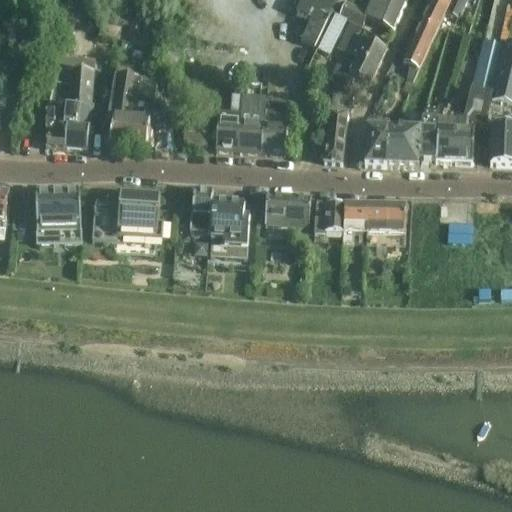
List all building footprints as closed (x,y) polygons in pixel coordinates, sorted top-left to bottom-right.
[(304,0),(296,17),(311,24),(301,45),(315,52),(332,17),(336,19),(341,21),(347,8),(346,8),(349,0),(304,0)] [(374,0),(367,17),(347,8),(341,21),(362,31),(365,23),(393,36),(406,7),(389,0),(374,0)] [(434,0),(421,28),(436,36),(451,4),(452,0),(434,0)] [(447,18),(446,21),(452,24),(453,20),(459,23),(468,3),(462,0),(453,0),(446,17),(447,18)] [(412,88),(436,36),(421,28),(403,66),(413,71),(407,85),(412,88)] [(337,69),(332,79),(352,88),(355,81),(369,88),(386,54),(357,40),(341,71),(337,69)] [(452,155),(451,169),(472,170),(474,141),(475,141),(475,131),(484,133),(504,51),(484,46),(465,127),(461,127),(460,135),(455,135),(455,140),(457,140),(456,155),(452,155)] [(504,51),(490,107),(511,113),(511,51),(504,49),(504,51)] [(0,86),(12,61),(0,58),(0,86)] [(55,79),(47,118),(69,120),(69,112),(91,114),(94,77),(72,75),(56,73),(55,79)] [(116,82),(104,148),(109,148),(147,151),(150,126),(144,126),(145,117),(136,117),(141,87),(116,82)] [(353,100),(333,98),(330,120),(324,168),(342,170),(348,123),(349,115),(351,115),(353,100)] [(241,122),(239,158),(261,160),(266,107),(242,105),(241,119),(242,119),(241,122)] [(284,108),(266,107),(261,160),(286,162),(288,135),(281,134),(284,108)] [(47,118),(46,153),(47,153),(65,154),(87,156),(91,114),(69,112),(69,120),(47,118)] [(420,139),(419,167),(435,168),(437,139),(438,130),(439,125),(441,125),(445,114),(439,112),(437,118),(425,118),(421,139),(420,139)] [(439,125),(438,130),(437,139),(435,168),(451,169),(452,155),(456,155),(457,140),(455,140),(455,135),(460,135),(461,127),(463,119),(445,114),(441,125),(439,125)] [(219,117),(215,156),(239,158),(241,122),(231,121),(231,118),(219,117)] [(358,171),(387,172),(388,137),(389,137),(389,127),(367,127),(367,136),(366,136),(366,158),(359,157),(358,171)] [(209,131),(184,129),(183,150),(207,152),(209,131)] [(511,134),(492,134),(490,170),(511,171),(511,134)] [(420,139),(389,137),(388,137),(387,172),(418,174),(419,167),(420,139)] [(212,195),(194,194),(191,240),(209,241),(213,194),(212,194),(212,195)] [(0,195),(0,234),(5,235),(8,197),(0,195)] [(37,197),(36,197),(37,251),(54,251),(54,237),(81,236),(79,195),(78,195),(78,196),(37,197)] [(94,212),(92,247),(117,248),(117,243),(131,244),(157,246),(162,246),(163,230),(158,229),(159,216),(160,207),(160,201),(120,198),(119,210),(95,209),(94,212)] [(287,231),(290,201),(267,200),(265,230),(287,231)] [(290,201),(287,231),(298,232),(297,243),(297,250),(307,250),(308,233),(311,203),(290,201)] [(213,207),(211,243),(212,243),(211,254),(225,255),(224,263),(247,265),(248,242),(249,232),(249,222),(243,221),(244,209),(230,208),(215,207),(213,207)] [(315,238),(315,242),(325,242),(325,238),(344,239),(344,209),(316,208),(315,238)] [(365,210),(344,209),(344,239),(344,248),(353,249),(353,238),(365,239),(365,210)] [(376,250),(385,250),(386,238),(386,210),(365,210),(365,239),(377,239),(376,250)] [(386,238),(385,250),(395,250),(395,240),(405,240),(406,211),(386,210),(386,238)]
